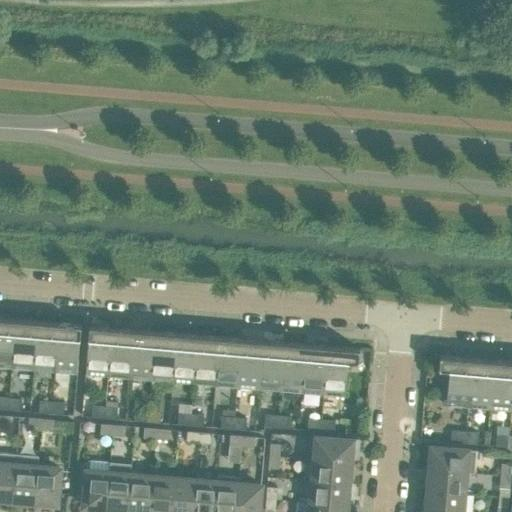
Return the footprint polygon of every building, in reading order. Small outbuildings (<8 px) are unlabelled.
[(0,366),(11,368),(16,318),(0,317),(0,366)] [(33,369),(37,320),(16,318),(11,368),(33,369)] [(54,371),(59,322),(37,320),(33,369),(54,371)] [(81,324),(59,322),(54,371),(77,373),(81,324)] [(107,376),(112,327),(89,325),(85,374),(107,376)] [(129,378),(133,328),(112,327),(107,376),(129,378)] [(150,379),(155,330),(133,328),(129,378),(150,379)] [(172,381),(176,332),(155,330),(150,379),(172,381)] [(193,383),(198,334),(176,332),(172,381),(193,383)] [(215,385),(219,336),(198,334),(193,383),(215,385)] [(236,387),(241,338),(219,336),(215,385),(236,387)] [(258,389),(262,339),(241,338),(236,387),(258,389)] [(280,390),(284,341),(262,339),(258,389),(280,390)] [(301,392),(305,343),(284,341),(280,390),(301,392)] [(323,394),(327,345),(305,343),(301,392),(323,394)] [(359,348),(327,345),(323,394),(345,396),(348,360),(358,361),(359,348)] [(468,406),(472,357),(440,355),(438,368),(449,369),(446,405),(468,406)] [(489,408),(493,359),(472,357),(468,406),(489,408)] [(511,410),(511,394),(511,360),(493,359),(489,408),(511,410)] [(0,408),(8,409),(9,397),(0,396),(0,408)] [(21,398),(9,397),(8,409),(20,410),(21,398)] [(51,413),(52,401),(39,400),(38,412),(51,413)] [(64,402),(52,401),(51,413),(63,414),(64,402)] [(104,417),(105,405),(92,404),(91,416),(104,417)] [(117,406),(105,405),(104,417),(116,418),(117,406)] [(147,421),(148,409),(135,408),(134,420),(147,421)] [(160,410),(148,409),(147,421),(159,422),(160,410)] [(190,425),(191,413),(178,411),(177,423),(190,425)] [(203,414),(191,413),(190,425),(202,426),(203,414)] [(276,426),(277,414),(265,413),(264,425),(276,426)] [(10,415),(0,414),(0,424),(9,425),(10,415)] [(290,416),(277,414),(276,426),(289,428),(290,416)] [(233,428),(234,416),(221,415),(220,427),(233,428)] [(246,417),(234,416),(233,428),(245,429),(246,417)] [(40,428),(41,418),(29,417),(28,427),(40,428)] [(320,430),(322,418),(308,417),(307,429),(320,430)] [(53,419),(41,418),(40,428),(52,429),(53,419)] [(335,420),(322,418),(320,430),(334,432),(335,420)] [(112,434),(113,424),(101,423),(100,433),(112,434)] [(125,425),(113,424),(112,434),(124,435),(125,425)] [(155,438),(156,428),(144,427),(143,437),(155,438)] [(168,429),(156,428),(155,438),(167,439),(168,429)] [(464,442),(465,430),(451,429),(450,441),(464,442)] [(198,442),(199,431),(187,430),(186,441),(198,442)] [(478,432),(465,430),(464,442),(477,444),(478,432)] [(211,432),(199,431),(198,442),(210,443),(211,432)] [(508,446),(509,434),(496,433),(495,445),(508,446)] [(241,445),(242,435),(230,434),(229,444),(241,445)] [(254,436),(242,435),(241,445),(253,446),(254,436)] [(316,436),(314,459),(350,462),(352,439),(316,436)] [(270,443),(269,455),(279,456),(280,443),(270,443)] [(431,446),(429,468),(465,471),(474,472),(476,449),(431,446)] [(0,497),(12,499),(16,453),(0,451),(0,497)] [(16,453),(12,499),(34,501),(37,465),(38,455),(16,453)] [(278,468),(279,456),(269,455),(268,467),(278,468)] [(348,483),(350,462),(314,459),(312,480),(348,483)] [(110,461),(109,471),(106,507),(127,509),(130,473),(131,463),(110,461)] [(501,463),(500,475),(510,475),(511,463),(501,463)] [(60,467),(37,465),(34,501),(56,503),(60,467)] [(464,493),(465,471),(429,468),(428,490),(464,493)] [(106,507),(109,471),(86,469),(86,473),(83,473),(80,475),(80,481),(82,483),(85,484),(83,505),(106,507)] [(149,510),(152,475),(130,473),(127,509),(149,510)] [(235,511),(238,482),(238,476),(217,474),(216,480),(217,480),(213,511),(235,511)] [(167,511),(170,511),(174,476),(152,475),(149,510),(167,511)] [(509,488),(510,475),(500,475),(499,487),(509,488)] [(192,511),(195,478),(174,476),(170,511),(192,511)] [(213,511),(217,480),(216,480),(195,478),(192,511),(213,511)] [(346,505),(348,483),(312,480),(310,501),(346,505)] [(258,511),(261,484),(238,482),(235,511),(258,511)] [(267,486),(266,498),(276,499),(277,487),(267,486)] [(433,511),(461,511),(464,493),(428,490),(426,511),(433,511)] [(275,511),(276,499),(266,498),(264,510),(275,511)] [(345,511),(346,505),(310,501),(309,511),(345,511)]
